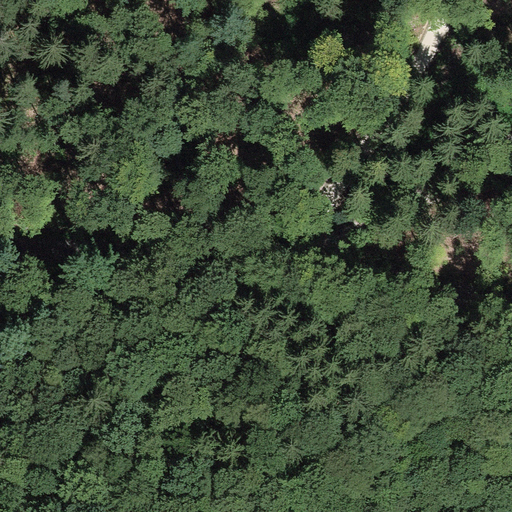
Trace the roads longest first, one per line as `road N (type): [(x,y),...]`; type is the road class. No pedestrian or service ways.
road 1 (unclassified): [(0,241),(290,263),(511,303)]
road 2 (track): [(449,0),(425,52),(290,263)]
road 3 (track): [(511,137),(290,263)]
